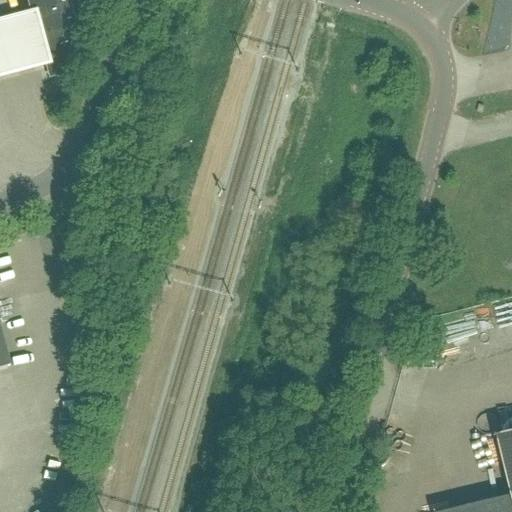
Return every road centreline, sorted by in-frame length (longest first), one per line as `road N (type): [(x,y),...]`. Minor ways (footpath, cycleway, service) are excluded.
road 1 (unclassified): [(329,511),(444,102),(445,67),(423,26)]
road 2 (unclassified): [(0,201),(50,181),(69,157),(97,104),(125,0)]
